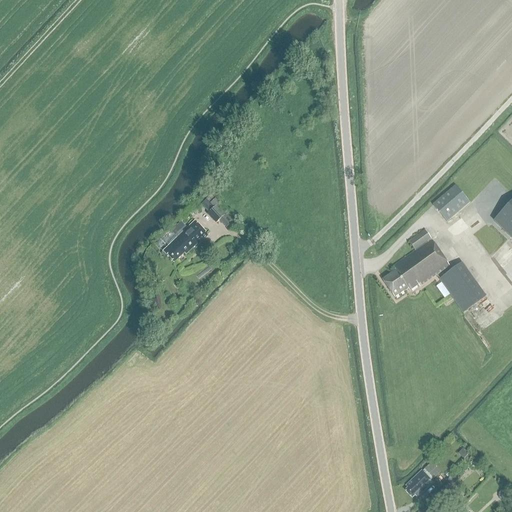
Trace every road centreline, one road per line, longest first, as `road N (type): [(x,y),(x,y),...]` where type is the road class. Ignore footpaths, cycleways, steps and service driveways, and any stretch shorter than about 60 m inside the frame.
road 1 (tertiary): [(391,511),(362,317),(337,0)]
road 2 (track): [(362,317),(320,312),(229,225)]
